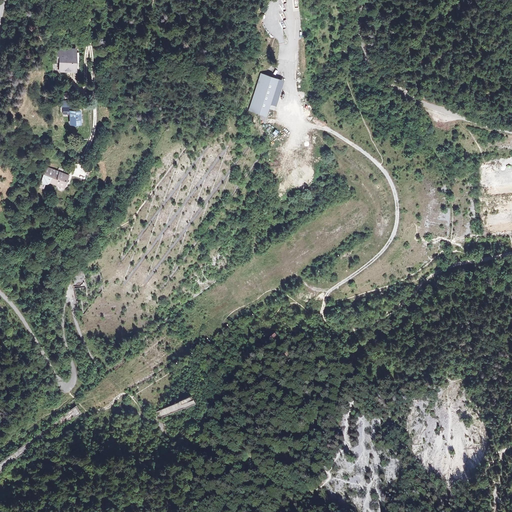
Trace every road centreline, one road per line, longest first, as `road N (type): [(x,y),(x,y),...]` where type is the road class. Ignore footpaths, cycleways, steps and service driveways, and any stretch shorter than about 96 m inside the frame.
road 1 (track): [(329,290),(389,242),(396,194),(370,156),(291,101)]
road 2 (track): [(511,253),(447,267),(392,312),(347,333),(322,322),(329,290)]
road 3 (unclassified): [(362,0),(359,41),(382,80),(432,107),(511,130)]
road 4 (unclassified): [(88,0),(95,120),(77,170)]
